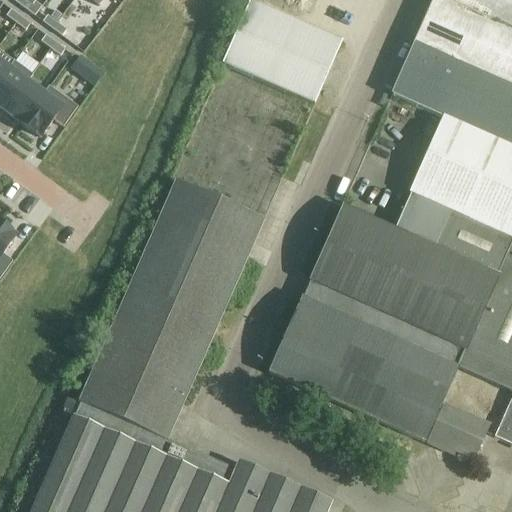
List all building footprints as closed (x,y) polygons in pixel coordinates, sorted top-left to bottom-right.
[(22,0),(21,0),(17,6),(26,13),(31,6),(22,0)] [(87,0),(98,9),(104,0),(87,0)] [(434,138),(511,172),(511,0),(435,0),(392,98),(442,119),(434,138)] [(222,68),(314,108),(341,45),(249,5),(222,68)] [(11,12),(6,19),(15,26),(20,19),(11,12)] [(55,12),(51,19),(56,23),(61,17),(55,12)] [(47,18),(42,25),(51,31),(56,25),(47,18)] [(20,19),(15,26),(25,33),(30,27),(20,19)] [(56,25),(52,32),(61,39),(66,32),(56,25)] [(45,38),(40,44),(50,52),(55,45),(45,38)] [(55,45),(50,52),(60,59),(65,52),(55,45)] [(8,72),(0,83),(0,111),(5,115),(26,85),(32,77),(14,64),(8,72)] [(0,65),(0,83),(8,72),(0,65)] [(26,85),(5,115),(21,127),(20,128),(21,128),(43,97),(26,85)] [(43,97),(21,128),(34,138),(35,137),(40,141),(53,123),(63,130),(77,110),(49,90),(43,97)] [(424,445),(432,426),(437,415),(456,371),(458,372),(511,250),(511,172),(434,138),(394,232),(342,209),(268,375),(424,445)] [(78,405),(70,423),(158,461),(166,443),(263,224),(173,186),(78,405)] [(0,226),(0,280),(12,264),(2,257),(15,239),(10,236),(11,235),(0,226)] [(511,250),(458,372),(511,394),(511,250)] [(511,399),(494,440),(511,447),(511,399)] [(328,511),(329,511),(235,470),(234,473),(166,443),(158,461),(70,423),(78,405),(69,401),(20,511),(328,511)] [(473,462),(481,444),(488,428),(444,409),(427,446),(445,454),(447,450),(473,462)]
